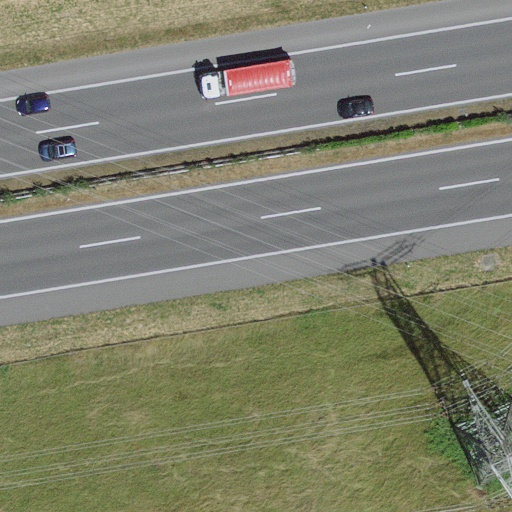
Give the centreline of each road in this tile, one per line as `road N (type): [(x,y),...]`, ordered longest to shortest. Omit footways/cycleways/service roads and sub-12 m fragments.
road 1 (motorway): [(0,260),(511,178)]
road 2 (motorway): [(511,56),(0,138)]
